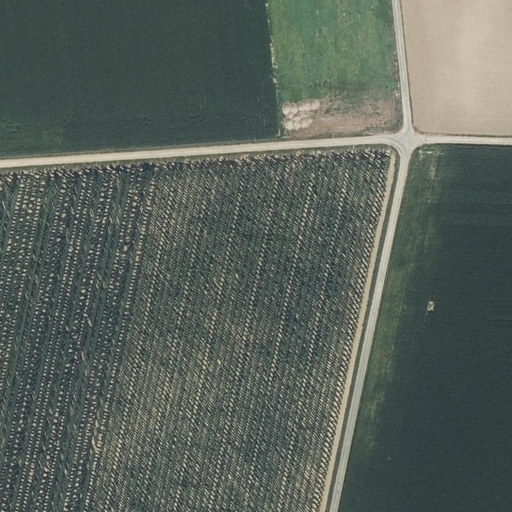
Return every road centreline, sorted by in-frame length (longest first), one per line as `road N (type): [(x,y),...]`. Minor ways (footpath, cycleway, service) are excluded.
road 1 (track): [(334,511),(409,141),(394,0)]
road 2 (track): [(511,144),(375,138),(0,165)]
